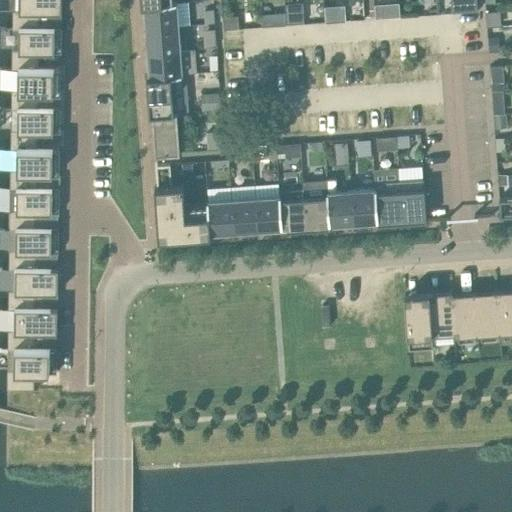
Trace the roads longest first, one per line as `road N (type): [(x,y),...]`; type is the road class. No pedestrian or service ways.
road 1 (tertiary): [(511,248),(152,275)]
road 2 (tertiary): [(112,511),(116,298),(133,277)]
road 3 (residential): [(80,211),(82,0)]
road 4 (residential): [(76,389),(80,211)]
